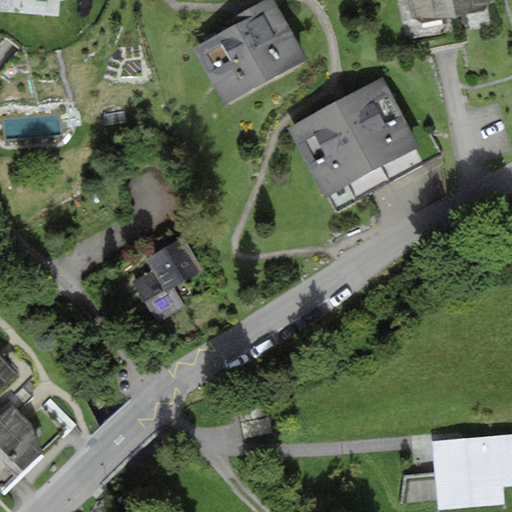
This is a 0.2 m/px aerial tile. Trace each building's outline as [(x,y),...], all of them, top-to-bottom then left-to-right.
[(259,25),(210,50),(239,106),(318,65),(284,0),(254,16),(259,25)] [(498,0),(420,0),(426,25),(501,8),(498,0)] [(391,84),(301,131),(339,202),(429,154),(391,84)] [(186,247),(153,265),(170,297),(204,279),(186,247)] [(0,407),(28,380),(0,352),(0,407)] [(6,431),(0,427),(0,490),(13,476),(30,487),(55,464),(45,427),(23,413),(6,431)] [(511,439),(440,445),(444,511),(490,511),(511,510),(510,490),(511,490),(511,439)]
